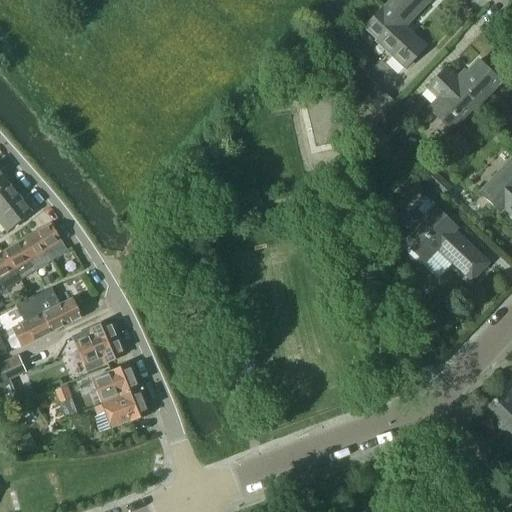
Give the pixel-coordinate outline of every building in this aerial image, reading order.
[(429,0),(390,0),(365,27),(377,38),(376,40),(405,67),(425,45),(413,33),(408,37),(401,30),(429,0)] [(499,82),(478,62),(459,81),(446,69),(428,88),(438,98),(428,108),(450,129),(470,108),(473,110),(499,82)] [(360,102),(357,107),(367,135),(372,130),(396,103),(377,85),(360,102)] [(511,99),(505,93),(485,114),(498,126),(511,110),(511,99)] [(305,102),(315,148),(346,141),(335,95),(305,102)] [(396,103),(372,130),(382,139),(407,113),(401,108),(396,103)] [(511,158),(468,205),(488,224),(503,207),(511,215),(511,158)] [(432,169),(424,178),(438,191),(446,182),(432,169)] [(0,191),(9,184),(0,173),(0,191)] [(402,223),(411,232),(403,241),(423,260),(436,247),(470,280),(486,263),(452,230),(454,228),(435,209),(444,199),(423,180),(414,189),(434,208),(425,217),(416,208),(412,208),(401,219),(402,223)] [(0,214),(20,198),(9,184),(0,191),(0,214)] [(32,213),(20,198),(0,214),(0,226),(6,234),(32,213)] [(36,235),(53,262),(68,253),(51,226),(36,235)] [(36,235),(20,244),(37,272),(53,262),(36,235)] [(20,244),(5,254),(22,282),(37,272),(20,244)] [(0,256),(0,294),(22,282),(5,254),(0,256)] [(51,275),(43,279),(46,287),(54,283),(51,275)] [(51,291),(35,299),(42,315),(52,333),(81,318),(71,300),(59,306),(51,291)] [(15,336),(7,340),(11,349),(13,348),(14,350),(20,347),(21,348),(52,333),(42,315),(35,299),(34,300),(33,298),(15,307),(24,324),(12,330),(15,336)] [(83,337),(85,344),(81,346),(86,358),(75,363),(79,375),(123,356),(109,322),(89,330),(91,334),(83,337)] [(18,356),(0,364),(0,384),(1,386),(26,374),(18,356)] [(96,377),(91,379),(95,390),(100,404),(102,403),(138,390),(129,365),(96,377)] [(511,386),(508,391),(506,389),(484,413),(501,429),(503,427),(511,436),(511,386)] [(138,390),(102,403),(93,407),(96,416),(103,413),(109,429),(127,423),(127,424),(148,416),(138,390)] [(30,432),(15,441),(23,456),(39,447),(30,432)]
